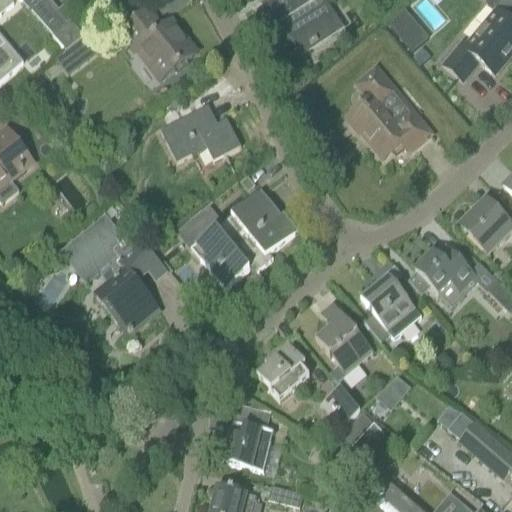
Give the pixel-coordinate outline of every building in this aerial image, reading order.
[(0,0),(0,85),(22,67),(15,58),(15,59),(0,40),(0,18),(0,17),(0,7),(1,7),(6,2),(9,5),(11,8),(5,13),(6,14),(13,8),(6,0),(0,0)] [(16,0),(22,7),(63,56),(88,35),(64,8),(58,14),(45,0),(16,0)] [(323,1),(324,0),(283,0),(262,14),(273,33),(285,25),(290,32),(285,35),(301,60),(344,32),(323,1)] [(511,3),(507,0),(489,0),(483,8),(494,18),(466,49),(462,45),(441,69),(462,86),(478,67),(494,80),(511,58),(511,3)] [(171,25),(156,36),(142,18),(118,37),(157,87),(196,57),(171,25)] [(419,34),(403,48),(410,57),(427,42),(419,34)] [(408,159),(431,139),(375,73),(357,87),(370,102),(345,123),(358,139),(361,136),(367,143),(365,145),(382,165),(400,150),(408,159)] [(207,112),(208,112),(207,111),(159,136),(176,168),(189,161),(191,164),(207,156),(212,166),(240,152),(226,125),(216,130),(207,112)] [(447,141),(460,131),(449,117),(436,127),(447,141)] [(0,194),(33,169),(18,150),(6,134),(0,138),(0,194)] [(511,179),(502,189),(511,199),(511,179)] [(268,260),(294,239),(260,197),(222,228),(209,211),(175,236),(224,296),(249,275),(248,274),(254,269),(259,275),(263,272),(272,264),(268,260)] [(488,206),(486,208),(485,206),(459,232),(473,246),(471,248),(488,265),(511,240),(511,233),(487,209),(488,207),(488,206)] [(119,262),(130,253),(93,229),(82,238),(83,238),(76,250),(71,247),(60,256),(97,280),(109,270),(112,274),(106,278),(113,286),(95,302),(116,327),(120,324),(130,336),(126,339),(126,340),(157,315),(134,287),(157,268),(141,249),(122,265),(119,262)] [(415,277),(407,285),(420,301),(430,291),(437,299),(449,287),(458,296),(474,281),(469,276),(448,255),(439,264),(433,257),(414,276),(415,277)] [(373,293),(360,304),(372,320),(373,320),(390,340),(393,344),(422,320),(417,312),(396,287),(403,282),(394,270),(370,289),(373,293)] [(509,319),(511,315),(511,301),(496,286),(486,296),(509,319)] [(194,308),(207,298),(201,291),(189,301),(194,308)] [(373,357),(344,323),(332,308),(319,318),(329,331),(314,343),(345,380),(373,357)] [(305,369),(298,361),(286,346),(271,358),(275,363),(256,379),(279,407),(308,382),(300,373),(305,369)] [(399,378),(377,402),(391,415),(413,391),(399,378)] [(342,383),(336,388),(344,398),(351,393),(342,383)] [(338,433),(358,416),(338,392),(318,409),(338,433)] [(353,451),(374,429),(362,419),(341,441),(353,451)] [(511,460),(473,426),(471,428),(460,419),(446,435),(458,445),(456,448),(502,488),(507,482),(511,485),(511,460)] [(272,436),(263,434),(243,429),(240,441),(229,438),(222,467),(262,477),(272,436)] [(414,511),(370,474),(353,493),(373,510),(371,511),(414,511)] [(216,492),(210,511),(260,511),(261,510),(254,509),(256,501),(235,496),(216,492)] [(293,511),(299,511),(302,499),(271,492),(268,506),(293,511)]
